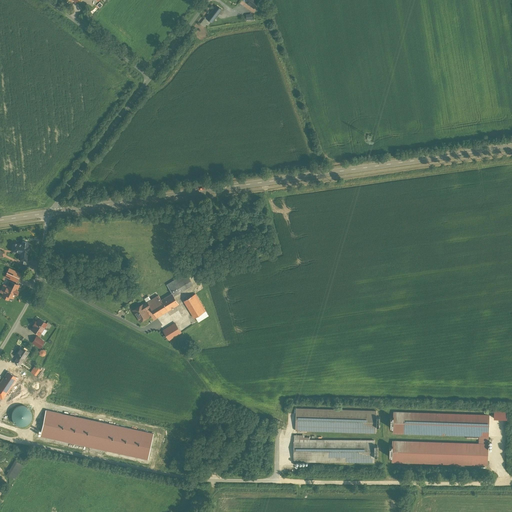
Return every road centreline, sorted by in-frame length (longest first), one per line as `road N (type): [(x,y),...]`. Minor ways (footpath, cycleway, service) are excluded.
road 1 (unclassified): [(0,436),(200,480),(506,482)]
road 2 (secondary): [(511,146),(49,212)]
road 3 (unclassified): [(151,79),(49,212)]
road 4 (unclassified): [(49,212),(31,297),(0,352)]
road 5 (unclassified): [(43,0),(151,79)]
